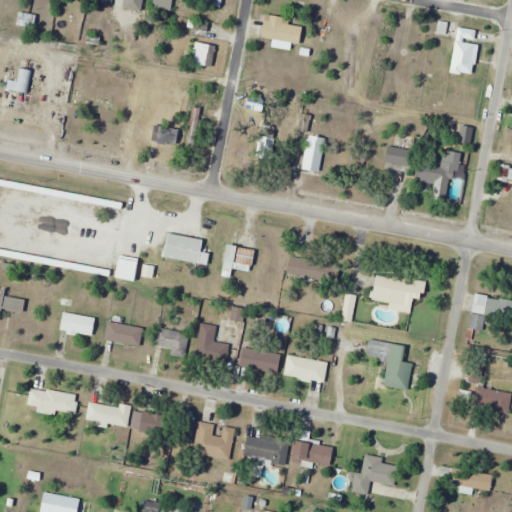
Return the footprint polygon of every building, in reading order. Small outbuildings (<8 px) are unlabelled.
[(153,0),(152,4),(171,10),(174,0),(153,0)] [(182,0),(215,17),(224,1),(222,0),(182,0)] [(18,26),(35,30),(38,16),(21,12),(18,26)] [(293,47),(293,43),(302,44),(304,27),(290,25),(290,18),(267,15),(263,44),(293,47)] [(476,29),(460,30),(460,21),(438,22),(439,38),(477,36),(476,29)] [(194,66),(211,66),(211,41),(194,41),(194,66)] [(453,73),(475,75),(478,43),(456,41),(453,73)] [(19,82),(10,80),(9,88),(29,93),(33,69),(22,67),(19,82)] [(114,111),(116,104),(76,95),(74,103),(114,111)] [(200,109),(194,108),(192,123),(199,124),(200,109)] [(183,140),(173,119),(154,129),(164,149),(183,140)] [(327,137),(309,134),(304,169),(321,172),(327,137)] [(413,150),(389,145),(386,161),(410,166),(413,150)] [(416,185),(452,192),(459,153),(445,151),(442,167),(419,163),(416,185)] [(195,240),(191,263),(157,256),(161,233),(195,240)] [(225,271),(253,275),(256,248),(228,245),(225,271)] [(331,277),(331,259),(290,259),(290,277),(331,277)] [(390,310),(412,314),(415,298),(425,299),(428,282),(378,274),(374,301),(391,303),(390,310)] [(6,296),(7,286),(0,284),(0,309),(24,314),(26,299),(6,296)] [(510,300),(476,294),(470,329),(485,332),(487,318),(506,321),(510,300)] [(355,298),(345,298),(345,321),(355,321),(355,298)] [(94,337),(97,318),(65,312),(62,331),(94,337)] [(140,347),(144,328),(110,321),(106,340),(140,347)] [(198,355),(229,358),(230,343),(216,342),(218,325),(202,323),(198,355)] [(191,339),(164,325),(155,342),(182,356),(191,339)] [(385,386),(410,390),(415,363),(406,361),(408,346),(370,340),(367,358),(389,361),(385,386)] [(242,370),(280,372),(281,352),(243,350),(242,370)] [(325,385),(329,363),(290,355),(285,377),(325,385)] [(79,395),(32,387),(29,406),(76,413),(79,395)] [(511,390),(474,390),(474,411),(511,411),(511,390)] [(128,429),(132,408),(92,400),(88,420),(128,429)] [(171,413),(134,412),(133,434),(170,436),(171,413)] [(231,460),(236,429),(225,426),(223,437),(214,435),(216,424),(200,422),(194,454),(231,460)] [(290,440),(249,433),(245,458),(287,464),(290,440)] [(331,467),(335,445),(299,439),(295,461),(331,467)] [(351,492),(369,495),(372,481),(396,485),(399,466),(383,464),(385,458),(367,454),(363,474),(355,473),(351,492)] [(492,491),(495,474),(444,467),(443,477),(452,478),(451,485),(492,491)] [(90,511),(92,501),(46,492),(42,511),(90,511)] [(169,511),(167,511),(168,504),(147,500),(144,511),(169,511)]
